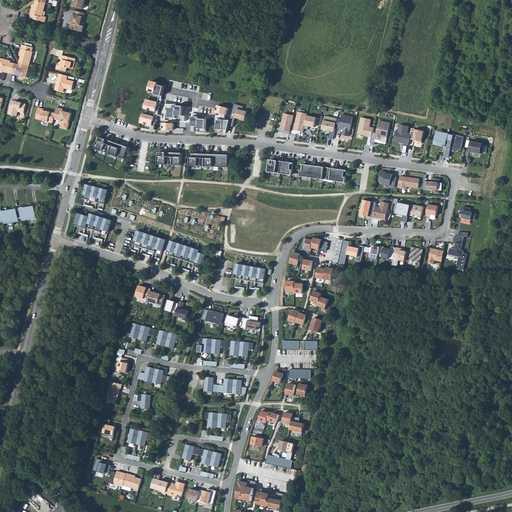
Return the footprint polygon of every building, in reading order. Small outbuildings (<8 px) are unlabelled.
[(46,1),(45,0),(35,0),(34,7),(31,6),(29,13),(32,14),(30,18),(44,22),(46,16),(42,15),(43,11),(42,10),(44,2),(46,1)] [(83,8),(85,0),(74,0),(73,6),(83,8)] [(85,13),(73,10),(71,19),(72,19),(71,23),(70,28),(83,32),(84,26),(80,25),(83,17),(84,17),(85,13)] [(14,75),(25,78),(28,66),(27,66),(30,57),(31,56),(32,51),(31,51),(32,46),(23,44),(23,48),(20,48),(19,55),(21,55),(19,65),(10,62),(10,60),(0,57),(0,70),(7,73),(7,71),(14,73),(14,75)] [(56,71),(66,73),(67,69),(71,70),(72,65),(74,64),(75,64),(76,60),(63,57),(62,61),(64,61),(64,63),(59,67),(58,67),(56,71)] [(69,78),(60,75),(56,91),(64,94),(65,90),(73,92),(75,83),(68,81),(69,78)] [(159,85),(151,83),(149,94),(156,95),(156,97),(162,98),(164,89),(159,88),(159,85)] [(9,113),(17,115),(19,110),(25,112),(26,104),(22,103),(22,102),(17,100),(16,102),(12,101),(9,113)] [(158,104),(147,101),(145,110),(156,113),(158,104)] [(244,106),(234,103),(229,125),(233,126),(235,118),(245,120),(247,113),(242,112),(244,106)] [(227,109),(218,106),(216,113),(222,115),(222,117),(225,117),(227,109)] [(184,108),(169,107),(169,119),(176,119),(176,117),(183,117),(184,108)] [(43,109),(38,108),(36,119),(53,123),(54,120),(55,114),(50,112),(43,110),(43,109)] [(63,110),(57,109),(55,114),(54,120),(61,122),(60,127),(68,129),(72,114),(62,112),(62,111),(63,110)] [(298,112),(294,130),(304,133),(305,126),(307,116),(307,114),(298,112)] [(294,115),(284,113),(280,130),(290,132),(294,115)] [(155,118),(143,115),(141,125),(153,127),(155,118)] [(341,120),(337,119),(335,129),(350,132),(353,117),(342,115),(341,120)] [(317,118),(307,116),(305,126),(315,128),(317,118)] [(326,116),(322,130),(330,132),(329,139),(333,140),(335,129),(337,119),(326,116)] [(372,119),(361,116),(358,133),(372,136),(374,127),(370,126),(372,119)] [(207,118),(192,118),(192,132),(207,133),(207,118)] [(387,138),(390,123),(379,121),(376,140),(381,141),(381,137),(387,138)] [(409,125),(400,123),(399,129),(397,129),(394,140),(404,142),(404,143),(409,144),(410,137),(411,132),(408,131),(409,125)] [(425,130),(412,127),(411,132),(410,137),(418,139),(417,141),(422,142),(425,130)] [(450,133),(441,131),(438,144),(447,146),(449,137),(450,133)] [(449,137),(447,146),(445,155),(449,156),(451,147),(461,149),(464,135),(457,134),(456,139),(449,137)] [(110,140),(100,137),(95,149),(124,159),(129,147),(112,141),(112,139),(110,139),(110,140)] [(483,142),(468,139),(466,146),(470,146),(469,150),(474,151),(473,155),(480,156),(483,142)] [(169,153),(159,152),(158,165),(181,166),(182,153),(171,153),(171,151),(169,151),(169,153)] [(201,154),(191,154),(190,165),(228,167),(229,155),(219,154),(219,153),(218,153),(217,154),(203,154),(203,152),(201,152),(201,154)] [(281,161),(270,160),(269,172),(291,175),(293,163),(282,161),(283,160),(281,159),(281,161)] [(312,165),(302,164),(300,176),(323,179),(324,167),(314,166),(314,164),(312,164),(312,165)] [(335,168),(324,167),(323,179),(345,182),(347,170),(336,169),(337,167),(335,167),(335,168)] [(387,171),(382,170),(379,181),(384,181),(383,183),(390,184),(390,185),(395,186),(397,176),(393,175),(393,173),(386,172),(387,171)] [(420,178),(401,175),(399,187),(407,188),(408,186),(419,187),(420,178)] [(428,180),(424,179),(423,188),(438,189),(439,182),(440,182),(441,178),(433,177),(433,180),(428,180)] [(109,190),(87,184),(83,198),(105,205),(109,190)] [(377,202),(364,199),(362,204),(363,205),(363,209),(362,208),(360,214),(374,217),(376,206),(377,202)] [(381,207),(376,206),(374,217),(378,218),(378,217),(386,219),(390,202),(382,200),(381,207)] [(409,214),(411,207),(411,206),(398,203),(395,218),(399,219),(400,214),(409,216),(409,214)] [(439,205),(429,203),(427,215),(431,216),(431,213),(437,215),(439,205)] [(424,206),(416,204),(415,208),(411,207),(409,214),(414,215),(414,214),(422,216),(424,206)] [(0,221),(3,221),(3,222),(17,220),(16,219),(21,218),(21,219),(37,217),(36,214),(37,214),(39,205),(28,206),(28,208),(25,209),(25,207),(19,208),(19,210),(15,210),(15,209),(9,210),(10,211),(7,211),(7,210),(2,210),(1,209),(0,209),(0,221)] [(472,207),(464,205),(463,209),(462,209),(461,213),(463,214),(463,217),(472,219),(472,218),(476,219),(477,212),(471,211),(472,207)] [(90,217),(79,214),(76,225),(87,229),(87,228),(101,233),(102,229),(110,231),(112,221),(91,214),(90,217)] [(167,240),(139,231),(134,245),(156,252),(157,249),(164,251),(167,240)] [(460,235),(455,235),(455,242),(457,242),(456,248),(453,247),(453,248),(451,248),(450,253),(460,256),(460,257),(458,267),(461,268),(464,269),(468,253),(465,252),(465,250),(462,249),(466,235),(460,235)] [(314,240),(305,238),(303,247),(306,247),(305,250),(311,251),(314,240)] [(329,242),(322,240),(320,249),(327,250),(329,242)] [(351,241),(344,240),(339,264),(345,265),(348,254),(350,244),(351,241)] [(200,250),(171,241),(167,255),(196,264),(195,266),(202,269),(206,255),(200,253),(200,250)] [(357,245),(350,244),(348,254),(354,255),(353,260),(362,261),(365,246),(361,245),(360,248),(357,247),(357,245)] [(394,258),(397,246),(392,245),(391,248),(386,247),(386,246),(381,245),(381,246),(374,245),(371,257),(378,259),(379,256),(394,259),(394,258)] [(405,248),(397,246),(394,258),(406,261),(408,251),(405,250),(405,248)] [(424,248),(413,246),(409,264),(420,266),(424,248)] [(445,250),(432,247),(429,262),(435,263),(436,259),(443,261),(445,250)] [(301,254),(294,252),(291,263),(298,265),(301,254)] [(313,260),(306,259),(304,269),(312,271),(313,260)] [(267,269),(237,264),(234,278),(264,284),(267,269)] [(328,266),(327,268),(325,279),(332,280),(335,268),(328,266)] [(327,268),(319,267),(317,277),(325,279),(327,268)] [(296,282),(295,293),(303,293),(304,282),(296,282)] [(152,289),(140,286),(136,297),(148,300),(151,291),(152,289)] [(166,295),(151,291),(148,300),(148,301),(163,306),(166,295)] [(322,293),(315,291),(312,301),(319,303),(321,296),(322,293)] [(330,299),(321,296),(319,303),(318,306),(322,307),(322,308),(326,310),(330,299)] [(176,302),(169,300),(166,310),(177,314),(179,304),(176,302)] [(185,303),(180,301),(179,304),(177,314),(176,316),(187,319),(189,311),(183,309),(185,303)] [(300,312),(293,309),(289,321),(296,323),(297,322),(300,312)] [(209,312),(207,320),(222,325),(225,313),(213,311),(213,312),(209,312)] [(307,315),(300,312),(297,322),(304,325),(307,315)] [(237,316),(229,314),(226,325),(234,328),(235,326),(238,327),(239,325),(242,326),(245,318),(241,316),(240,318),(238,318),(237,316)] [(249,319),(245,318),(242,326),(242,327),(257,330),(258,326),(262,327),(263,322),(259,322),(259,317),(250,316),(249,319)] [(324,320),(315,317),(310,332),(312,333),(313,331),(320,333),(324,320)] [(133,324),(130,323),(128,329),(132,330),(130,337),(139,339),(142,326),(134,324),(133,324)] [(151,328),(142,326),(139,339),(147,341),(149,335),(153,336),(154,329),(151,328)] [(161,331),(157,330),(154,343),(166,346),(170,333),(161,330),(161,331)] [(178,335),(170,333),(166,346),(175,348),(176,342),(180,343),(182,336),(178,335)] [(204,339),(200,338),(200,345),(204,345),(203,352),(212,353),(213,339),(204,338),(204,339)] [(222,340),(213,339),(212,353),(221,354),(221,347),(225,347),(226,341),(222,340)] [(232,341),(228,341),(228,347),(232,348),(231,354),(240,355),(241,341),(232,341)] [(250,342),(241,341),(240,355),(246,356),(246,349),(253,350),(254,343),(250,343),(250,342)] [(300,341),(283,341),(283,350),(301,350),(300,341)] [(319,341),(306,341),(306,350),(319,350),(319,341)] [(129,360),(123,358),(122,362),(120,362),(118,371),(127,373),(129,364),(128,364),(129,360)] [(156,369),(148,367),(145,381),(153,383),(156,369)] [(165,371),(156,369),(153,383),(162,385),(163,382),(167,383),(168,376),(164,376),(165,371)] [(312,370),(291,370),(290,379),(312,379),(312,370)] [(285,374),(277,371),(274,381),(281,384),(285,374)] [(215,378),(206,377),(205,391),(214,392),(219,392),(220,385),(215,385),(215,378)] [(225,386),(220,385),(219,392),(225,393),(233,393),(235,380),(226,379),(225,386)] [(244,380),(235,380),(233,393),(242,394),(246,394),(248,388),(243,387),(244,380)] [(123,385),(111,382),(107,399),(118,401),(121,389),(122,389),(123,385)] [(297,385),(289,384),(287,395),(294,396),(297,385)] [(310,386),(301,384),(299,395),(307,397),(310,386)] [(143,395),(139,395),(139,402),(143,402),(142,409),(151,410),(152,396),(143,395)] [(211,413),(207,413),(206,419),(210,420),(210,426),(218,427),(220,413),(211,412),(211,413)] [(271,414),(263,412),(260,422),(267,424),(268,421),(271,414)] [(295,414),(285,412),(283,424),(293,426),(294,417),(295,414)] [(229,414),(220,413),(218,427),(227,428),(228,421),(232,422),(232,415),(229,415),(229,414)] [(271,413),(271,414),(268,421),(277,424),(280,416),(271,413)] [(301,419),(294,417),(293,426),(291,430),(297,431),(296,435),(303,436),(306,425),(300,424),(301,419)] [(111,421),(103,419),(100,433),(104,434),(104,433),(109,434),(109,436),(114,437),(116,427),(109,426),(111,421)] [(140,431),(132,429),(129,443),(137,445),(140,431)] [(149,433),(140,431),(137,445),(146,446),(147,440),(151,440),(153,434),(149,433)] [(265,440),(254,437),(252,445),(263,448),(265,440)] [(291,443),(282,441),(280,450),(289,453),(291,443)] [(196,447),(187,445),(184,458),(192,461),(194,454),(198,455),(200,449),(196,448),(196,447)] [(206,450),(202,449),(201,456),(204,457),(203,463),(211,466),(215,452),(206,450)] [(223,454),(215,452),(211,466),(220,468),(223,454)] [(294,461),(269,456),(267,465),(293,470),(294,461)] [(104,461),(97,459),(94,471),(105,474),(106,473),(110,474),(111,472),(112,466),(103,464),(104,461)] [(118,474),(111,472),(110,474),(107,483),(124,488),(124,486),(127,474),(118,472),(118,474)] [(128,474),(127,474),(124,486),(139,491),(143,480),(132,477),(132,475),(128,474)] [(170,483),(155,479),(152,488),(162,491),(161,494),(167,495),(167,494),(170,483)] [(257,483),(249,481),(249,484),(240,482),(237,499),(243,500),(242,502),(247,503),(247,501),(253,502),(255,489),(256,489),(257,483)] [(170,482),(170,483),(167,494),(179,497),(179,495),(183,496),(187,484),(178,482),(177,485),(174,485),(175,484),(170,482)] [(197,491),(191,489),(189,499),(199,501),(202,490),(198,489),(197,491)] [(39,508),(47,501),(36,490),(29,497),(39,508)] [(208,492),(202,490),(199,501),(198,503),(205,505),(206,503),(215,505),(218,491),(212,490),(209,490),(208,492)] [(285,497),(261,492),(258,507),(282,511),(284,502),(271,499),(271,497),(285,500),(285,497)]
